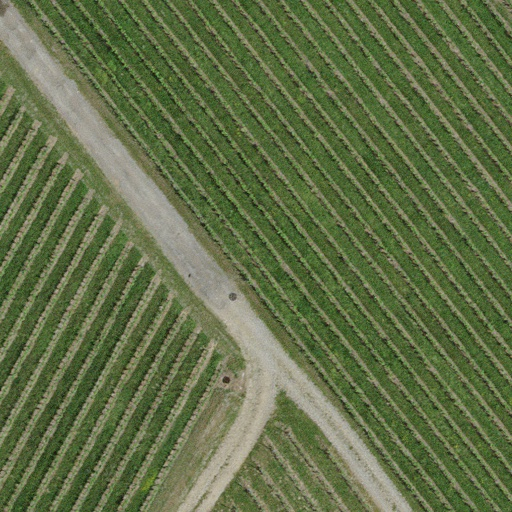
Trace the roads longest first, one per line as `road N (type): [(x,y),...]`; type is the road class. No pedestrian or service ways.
road 1 (track): [(0,10),(401,511)]
road 2 (track): [(281,371),(193,511)]
